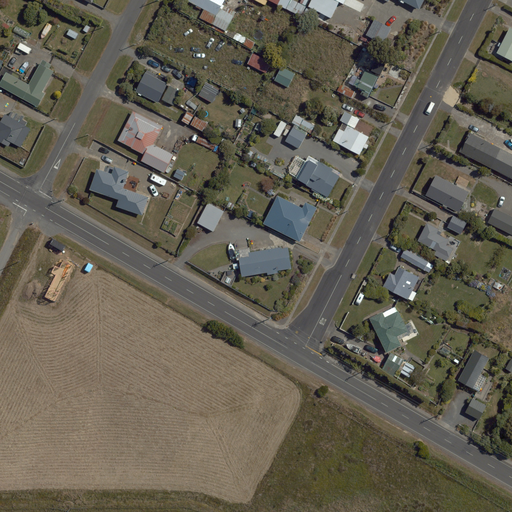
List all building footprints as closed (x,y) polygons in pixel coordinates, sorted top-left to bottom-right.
[(62,0),(58,9),(69,14),(71,9),(93,18),(99,2),(93,0),(62,0)] [(245,11),(219,0),(183,0),(177,16),(204,27),(200,37),(228,49),(245,11)] [(294,0),(259,0),(255,11),(285,23),(294,0)] [(415,0),(415,2),(411,0),(381,0),(377,7),(418,28),(430,0),(415,0)] [(393,33),(375,25),(363,53),(381,61),(393,33)] [(71,29),(68,36),(78,41),(81,34),(71,29)] [(511,46),(508,44),(497,71),(511,80),(511,46)] [(255,52),(249,63),(268,73),(274,62),(255,52)] [(297,74),(282,66),(274,80),(289,88),(297,74)] [(355,86),(362,90),(359,95),(366,98),(371,90),(379,74),(365,67),(355,86)] [(270,81),(249,69),(244,78),(265,90),(270,81)] [(0,101),(0,105),(35,122),(54,90),(36,82),(27,99),(8,91),(0,101)] [(293,94),(279,83),(271,94),(285,105),(293,94)] [(340,85),(337,93),(352,99),(355,91),(340,85)] [(184,107),(143,86),(133,106),(173,127),(184,107)] [(69,104),(74,92),(68,89),(63,102),(69,104)] [(298,112),(292,122),(311,134),(317,124),(298,112)] [(308,135),(294,126),(284,141),(299,150),(308,135)] [(162,145),(133,128),(115,159),(167,190),(175,177),(151,163),(162,145)] [(209,141),(188,128),(184,134),(206,147),(209,141)] [(361,139),(342,132),(331,160),(363,172),(369,155),(356,150),(361,139)] [(28,149),(3,134),(0,143),(0,160),(19,169),(28,149)] [(179,152),(183,143),(177,140),(173,150),(179,152)] [(302,155),(291,145),(281,157),(292,166),(302,155)] [(511,172),(467,150),(456,172),(511,200),(511,172)] [(338,193),(306,177),(294,200),(326,216),(338,193)] [(145,213),(91,190),(86,203),(117,216),(113,226),(135,235),(145,213)] [(465,212),(432,195),(422,213),(455,231),(465,212)] [(511,215),(495,207),(488,222),(511,233),(511,230),(511,215)] [(315,229),(273,211),(261,238),(303,256),(315,229)] [(221,232),(208,222),(195,240),(209,252),(221,232)] [(452,261),(421,242),(410,260),(442,281),(452,261)] [(286,262),(232,271),(236,297),(290,289),(286,262)] [(428,282),(402,268),(382,305),(408,319),(428,282)] [(390,325),(365,341),(384,370),(399,360),(394,351),(403,345),(390,325)] [(490,378),(470,367),(450,405),(469,416),(490,378)]
